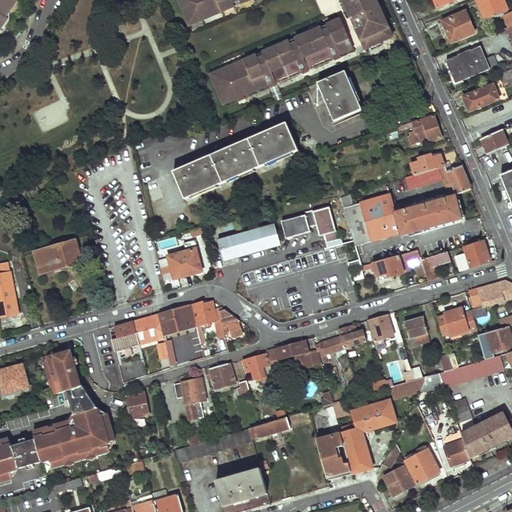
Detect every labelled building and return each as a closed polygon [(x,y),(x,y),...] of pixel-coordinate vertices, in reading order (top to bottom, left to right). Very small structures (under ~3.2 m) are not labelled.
[(0,0),(0,23),(2,25),(7,18),(5,16),(16,1),(15,0),(0,0)] [(179,0),(188,22),(193,20),(194,21),(198,23),(204,20),(202,16),(208,14),(208,15),(212,16),(223,12),(221,8),(225,7),(226,7),(230,9),(236,7),(235,3),(240,1),(245,3),(252,0),(179,0)] [(343,0),(344,0),(349,2),(351,6),(347,8),(352,19),(357,30),(366,50),(393,37),(384,17),(379,15),(377,11),(381,9),(376,0),(343,0)] [(505,0),(478,0),(487,19),(509,9),(505,0)] [(467,12),(444,22),(453,43),(477,33),(467,12)] [(219,77),(213,79),(224,105),(237,99),(239,102),(246,99),(244,96),(270,85),(271,88),(278,85),(280,83),(280,82),(279,81),(299,73),(301,75),(303,74),(311,70),(312,68),(312,67),(331,59),(332,60),(335,60),(342,57),(341,54),(354,49),(341,19),(331,24),(330,28),(330,29),(324,31),(322,28),(317,30),(315,35),(311,37),(309,33),(299,37),(297,42),(298,43),(292,46),(290,41),(285,44),(283,48),(283,49),(279,51),(277,47),(267,51),(265,56),(265,57),(259,60),(258,55),(252,58),(250,62),(250,63),(246,65),(244,61),(234,65),(233,70),(233,71),(227,73),(226,69),(220,72),(218,76),(219,77)] [(299,37),(290,41),(292,46),(298,43),(297,42),(299,37)] [(482,47),(447,61),(455,80),(460,78),(462,82),(492,70),(482,47)] [(267,51),(258,55),(259,60),(265,57),(265,56),(267,51)] [(318,84),(335,122),(364,110),(347,72),(318,84)] [(511,80),(508,72),(500,74),(505,87),(511,83),(511,80)] [(278,85),(271,88),(276,99),(283,96),(278,85)] [(494,85),(464,98),(470,112),(500,99),(494,85)] [(409,135),(412,145),(421,143),(421,144),(431,141),(431,142),(442,138),(436,116),(415,122),(418,132),(409,135)] [(173,172),(185,199),(300,150),(288,123),(173,172)] [(482,139),(488,153),(510,144),(503,130),(482,139)] [(471,189),(462,168),(449,172),(440,152),(420,159),(420,161),(412,164),(416,175),(431,171),(433,175),(441,173),(444,179),(446,183),(452,182),(457,194),(471,189)] [(511,170),(500,176),(511,204),(511,170)] [(431,171),(416,175),(406,178),(409,186),(435,179),(433,175),(431,171)] [(433,175),(435,179),(436,182),(444,179),(441,173),(433,175)] [(351,196),(342,198),(355,239),(357,246),(401,233),(402,236),(421,231),(421,229),(435,225),(436,227),(463,219),(457,194),(452,182),(446,183),(450,195),(438,199),(438,197),(430,199),(431,206),(421,209),(420,202),(413,204),(413,206),(397,212),(392,195),(353,205),(351,196)] [(37,186),(27,190),(30,198),(40,194),(37,186)] [(14,203),(17,213),(23,198),(28,196),(26,191),(17,194),(14,203)] [(293,220),(282,223),(286,237),(308,231),(307,227),(310,226),(317,224),(319,231),(323,230),(324,234),(327,242),(342,237),(339,229),(337,230),(331,208),(321,210),(320,208),(313,210),(313,209),(305,211),(306,214),(292,218),(293,220)] [(260,228),(219,240),(224,260),(266,248),(265,247),(278,243),(273,226),(260,230),(260,228)] [(191,238),(202,235),(200,228),(189,232),(191,238)] [(39,249),(45,270),(84,260),(78,240),(39,249)] [(484,241),(464,247),(467,257),(458,260),(461,271),(491,261),(484,241)] [(169,257),(174,279),(202,272),(195,243),(183,246),(184,253),(169,257)] [(419,250),(400,256),(404,269),(411,267),(410,262),(418,259),(420,264),(415,266),(418,276),(426,273),(422,260),(422,258),(419,250)] [(426,273),(429,281),(441,277),(437,265),(449,262),(446,253),(422,260),(426,273)] [(400,256),(374,264),(378,277),(388,274),(389,278),(405,273),(404,269),(400,256)] [(0,264),(0,315),(17,313),(7,263),(0,264)] [(511,283),(506,281),(469,292),(476,309),(485,306),(511,298),(511,283)] [(226,334),(219,309),(216,310),(213,302),(204,304),(204,303),(192,306),(197,326),(197,328),(201,344),(206,343),(201,325),(214,322),(220,340),(227,338),(226,334)] [(488,315),(485,306),(476,309),(479,318),(488,315)] [(159,315),(164,335),(194,328),(189,308),(159,315)] [(240,321),(226,310),(223,310),(223,308),(219,309),(226,334),(230,333),(228,327),(231,326),(234,337),(241,335),(239,323),(240,321)] [(462,308),(444,314),(445,316),(438,318),(443,334),(450,332),(458,330),(459,332),(469,329),(470,331),(478,329),(472,311),(464,313),(462,308)] [(159,315),(134,322),(140,345),(165,338),(164,335),(159,315)] [(369,322),(375,342),(395,335),(389,315),(369,322)] [(424,318),(405,324),(410,340),(416,338),(418,346),(431,342),(424,318)] [(134,322),(109,328),(115,352),(140,345),(134,322)] [(346,350),(348,357),(352,356),(350,348),(367,343),(364,331),(357,333),(355,326),(340,330),(342,337),(346,350)] [(511,335),(510,326),(506,327),(487,333),(490,340),(500,337),(503,350),(511,348),(511,335)] [(346,350),(342,337),(320,344),(321,347),(317,349),(319,353),(323,352),(326,364),(331,363),(328,355),(346,350)] [(500,337),(490,340),(493,353),(503,350),(500,337)] [(252,338),(242,341),(244,346),(249,345),(252,338)] [(305,340),(275,349),(279,361),(295,356),(299,370),(313,366),(305,340)] [(166,346),(159,348),(161,360),(168,358),(166,346)] [(275,375),(282,373),(279,361),(275,349),(268,352),(269,354),(275,375)] [(0,481),(12,478),(11,473),(18,471),(42,463),(50,461),(51,467),(52,470),(67,466),(66,464),(73,462),(74,464),(88,460),(88,458),(95,456),(95,458),(110,454),(109,450),(107,444),(114,442),(115,442),(107,415),(106,415),(100,417),(98,410),(97,409),(83,387),(81,388),(71,352),(48,358),(45,365),(54,396),(67,392),(74,415),(70,422),(71,425),(56,428),(49,431),(34,435),(36,440),(12,447),(10,442),(0,444),(0,481)] [(275,375),(269,354),(244,362),(247,372),(249,371),(252,381),(275,375)] [(456,363),(453,354),(449,355),(453,369),(467,365),(472,363),(470,359),(456,363)] [(453,369),(449,355),(441,357),(446,371),(453,369)] [(472,363),(467,365),(472,379),(504,369),(500,355),(472,363)] [(343,367),(350,365),(348,357),(340,360),(343,367)] [(24,364),(0,370),(0,377),(5,395),(18,392),(18,390),(30,386),(24,364)] [(413,371),(411,364),(401,367),(406,383),(416,380),(413,371)] [(230,365),(206,372),(208,380),(212,379),(216,390),(236,384),(230,365)] [(446,371),(440,373),(445,387),(472,379),(467,365),(453,369),(446,371)] [(416,380),(423,378),(420,369),(413,371),(416,380)] [(406,383),(390,388),(393,399),(430,387),(431,391),(445,387),(440,373),(423,378),(416,380),(406,383)] [(183,383),(185,397),(189,422),(198,420),(196,403),(201,403),(207,401),(203,380),(183,383)] [(250,393),(246,380),(240,382),(242,387),(237,389),(240,397),(250,393)] [(183,383),(176,385),(178,398),(185,397),(183,383)] [(330,392),(321,394),(324,407),(334,404),(330,392)] [(127,397),(131,420),(149,417),(145,393),(127,397)] [(450,403),(458,423),(472,419),(465,398),(450,403)] [(346,400),(333,404),(337,418),(350,414),(346,400)] [(341,435),(338,436),(341,447),(346,464),(349,473),(349,475),(373,468),(363,432),(397,421),(390,400),(352,412),(355,424),(339,429),(341,435)] [(204,419),(201,403),(196,403),(198,420),(204,419)] [(511,437),(511,431),(503,414),(462,435),(470,458),(490,448),(491,451),(496,448),(495,446),(506,440),(511,437)] [(252,429),(254,439),(261,437),(261,438),(291,430),(288,418),(252,429)] [(462,435),(458,425),(453,426),(459,442),(444,447),(451,466),(471,460),(470,458),(462,435)] [(190,447),(178,450),(182,463),(255,443),(254,439),(252,429),(205,442),(190,447)] [(190,447),(205,442),(202,435),(188,439),(190,447)] [(338,436),(317,441),(328,479),(349,473),(346,464),(343,465),(341,458),(338,459),(336,449),(341,447),(338,436)] [(394,441),(384,462),(391,466),(399,450),(394,441)] [(158,449),(144,454),(143,448),(137,449),(139,462),(142,461),(160,456),(158,449)] [(428,450),(405,461),(417,482),(418,484),(440,472),(428,450)] [(121,467),(124,476),(145,470),(142,461),(139,462),(121,467)] [(390,474),(384,477),(393,496),(415,485),(414,483),(417,482),(405,461),(403,463),(405,467),(398,470),(397,468),(389,472),(390,474)] [(121,467),(98,474),(100,482),(124,476),(121,467)] [(269,495),(262,470),(231,478),(220,481),(218,481),(224,507),(237,504),(243,502),(250,500),(256,499),(269,495)] [(80,479),(68,482),(69,489),(82,485),(80,479)] [(68,482),(55,486),(56,492),(69,489),(68,482)] [(166,491),(152,495),(152,496),(155,502),(168,499),(166,491)] [(157,511),(155,502),(152,496),(144,499),(145,506),(134,509),(134,511),(157,511)] [(155,502),(157,511),(183,511),(178,496),(168,499),(155,502)] [(132,503),(131,500),(122,503),(124,511),(134,511),(134,509),(132,503)]
